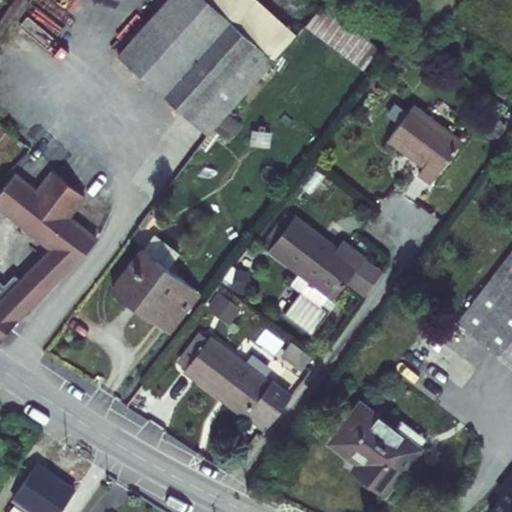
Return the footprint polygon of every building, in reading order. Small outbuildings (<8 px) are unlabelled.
[(147,15),(115,50),(163,96),(229,23),(203,0),(143,0),(139,6),(147,15)] [(203,0),(229,23),(268,60),(290,36),(252,0),(203,0)] [(369,64),(381,43),(325,12),(314,33),(369,64)] [(163,96),(203,132),(268,60),(229,23),(163,96)] [(392,134),(427,160),(420,168),(434,178),(465,139),(417,102),(414,106),(401,96),(391,110),(403,119),(392,134)] [(124,160),(101,143),(78,180),(102,195),(124,160)] [(83,193),(50,167),(34,187),(68,213),(83,193)] [(0,333),(97,237),(68,213),(34,187),(13,169),(0,185),(0,202),(1,204),(49,245),(0,294),(0,333)] [(336,241),(292,208),(269,240),(300,264),(308,270),(298,283),(282,304),(305,323),(322,301),(320,299),(329,287),(332,290),(344,273),(362,248),(342,233),(336,241)] [(149,230),(107,284),(162,325),(192,285),(160,261),(171,247),(149,230)] [(381,263),(362,248),(344,273),(363,287),(381,263)] [(511,252),(510,251),(452,320),(511,368),(511,252)] [(308,270),(300,264),(290,276),(298,283),(308,270)] [(249,267),(236,265),(233,283),(246,285),(249,267)] [(238,303),(219,288),(208,301),(228,317),(238,303)] [(287,388),(208,327),(182,362),(261,422),(287,388)] [(283,354),(305,366),(312,351),(291,340),(283,354)] [(322,440),(350,461),(343,469),(373,492),(418,435),(396,418),(386,429),(351,402),(322,440)] [(10,446),(0,439),(0,455),(2,457),(10,446)] [(73,476),(35,451),(12,485),(19,490),(11,501),(27,511),(43,511),(46,507),(50,510),(73,476)] [(481,511),(511,511),(511,465),(488,492),(492,496),(480,511),(481,511)]
